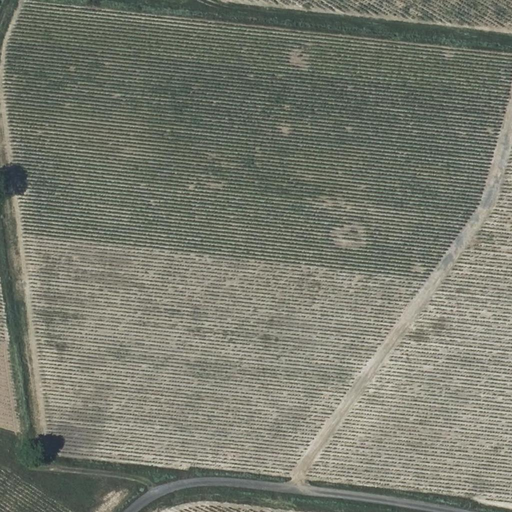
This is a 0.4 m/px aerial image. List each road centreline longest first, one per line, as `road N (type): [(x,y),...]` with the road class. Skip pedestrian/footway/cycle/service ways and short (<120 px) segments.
road 1 (track): [(164,489),(43,469),(0,133)]
road 2 (track): [(511,123),(489,205),(304,465),(293,492)]
road 3 (unclassified): [(452,511),(202,482),(164,489),(133,511)]
